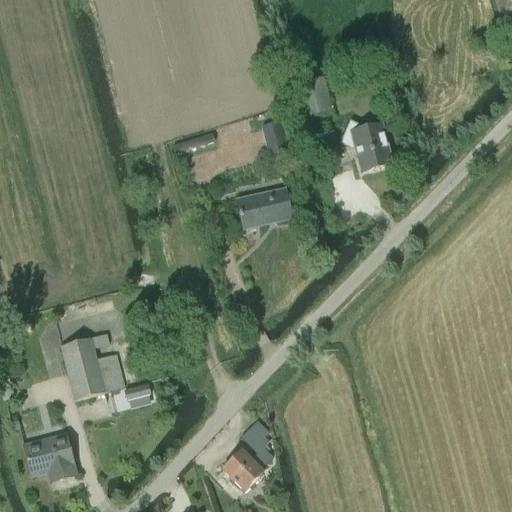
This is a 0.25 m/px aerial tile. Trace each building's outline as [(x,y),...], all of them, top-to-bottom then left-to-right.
[(511,0),(497,0),(502,17),(511,13),(511,0)] [(326,94),(322,80),(297,86),(301,100),(306,119),(331,112),(326,94)] [(289,155),(282,124),(260,129),(268,160),(289,155)] [(362,175),(391,168),(380,127),(362,132),(362,130),(350,125),(341,145),(355,151),(362,175)] [(175,156),(215,144),(212,136),(173,148),(175,156)] [(243,232),(291,222),(284,192),(237,203),(243,232)] [(92,341),(60,349),(74,404),(116,393),(123,391),(116,363),(98,368),(94,351),(110,348),(107,337),(92,341)] [(0,351),(0,392),(3,403),(13,400),(0,351)] [(262,470),(271,461),(261,451),(267,446),(259,439),(265,433),(256,424),(240,440),(256,456),(252,460),(262,470)] [(65,438),(64,438),(24,448),(32,480),(57,473),(59,483),(76,478),(65,438)] [(244,493),(262,475),(240,454),(223,472),(244,493)]
